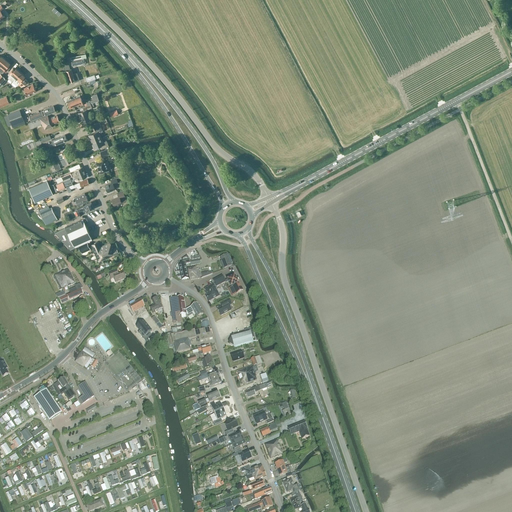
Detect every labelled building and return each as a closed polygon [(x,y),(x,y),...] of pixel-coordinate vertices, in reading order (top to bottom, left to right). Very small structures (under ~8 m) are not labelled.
[(81,55),(70,57),(72,66),(83,64),(83,63),(81,55)] [(6,73),(7,72),(10,68),(8,66),(10,64),(6,60),(0,67),(0,70),(3,73),(4,71),(6,73)] [(72,69),(71,69),(68,62),(62,63),(66,71),(65,71),(69,82),(74,80),(75,82),(80,80),(77,73),(73,74),(72,69)] [(12,82),(21,72),(16,68),(14,71),(12,70),(9,74),(8,75),(9,76),(7,78),(12,82)] [(18,84),(21,86),(29,82),(24,78),(25,76),(21,72),(12,82),(17,86),(18,84)] [(24,88),(27,95),(36,91),(33,84),(24,88)] [(93,100),(89,101),(90,104),(91,104),(93,103),(94,103),(96,102),(99,101),(97,94),(92,96),(93,100)] [(0,107),(10,103),(6,96),(0,99),(0,107)] [(70,108),(83,103),(80,96),(67,101),(70,108)] [(92,107),(94,106),(93,103),(91,104),(90,104),(88,105),(87,105),(84,106),(83,107),(85,110),(78,113),(80,119),(81,119),(83,123),(91,120),(87,110),(92,107)] [(39,104),(20,109),(21,112),(40,108),(39,104)] [(45,115),(46,115),(55,111),(53,106),(43,110),(44,111),(29,116),(31,120),(45,115)] [(13,128),(25,123),(20,110),(7,115),(13,128)] [(52,127),(51,124),(59,121),(57,115),(49,118),(48,115),(28,123),(30,129),(42,124),(43,127),(43,126),(45,130),(52,127)] [(103,132),(100,124),(100,123),(95,125),(95,124),(93,125),(96,132),(88,135),(91,142),(102,137),(100,133),(103,132)] [(48,145),(49,147),(67,140),(65,135),(52,140),(53,143),(48,145)] [(42,143),(51,139),(50,136),(35,142),(35,141),(28,144),(28,146),(31,145),(32,148),(37,146),(36,145),(42,143)] [(102,149),(109,146),(107,141),(103,142),(102,137),(91,142),(93,149),(101,146),(102,149)] [(63,166),(72,162),(65,149),(62,150),(62,149),(60,150),(59,147),(53,150),(55,152),(57,151),(57,152),(58,151),(59,154),(58,155),(63,166)] [(102,157),(111,154),(108,148),(100,151),(102,157)] [(95,162),(100,174),(109,170),(106,162),(108,161),(107,158),(105,159),(104,158),(95,162)] [(56,171),(61,169),(58,162),(53,164),(53,165),(50,166),(53,172),(56,170),(56,171)] [(74,176),(84,172),(82,167),(76,169),(76,171),(72,173),(73,176),(74,176)] [(61,177),(56,179),(57,183),(72,177),(71,173),(61,177)] [(115,189),(114,185),(114,184),(118,182),(119,183),(123,182),(121,176),(116,177),(117,178),(111,180),(112,183),(105,185),(108,192),(108,191),(109,192),(112,191),(112,190),(115,189)] [(65,188),(73,185),(70,178),(63,182),(56,185),(58,190),(65,187),(65,188)] [(77,187),(77,189),(89,184),(87,179),(73,185),(74,188),(77,187)] [(53,194),(47,180),(29,188),(35,202),(53,194)] [(119,204),(122,203),(127,201),(123,192),(117,194),(118,196),(112,199),(114,206),(114,205),(115,206),(119,205),(119,204)] [(76,201),(78,206),(86,202),(85,201),(88,199),(86,195),(85,195),(85,193),(73,198),(73,200),(74,202),(76,201)] [(83,206),(75,209),(78,216),(82,214),(86,212),(87,213),(90,211),(90,209),(94,208),(91,202),(83,206)] [(49,208),(48,206),(39,211),(46,225),(57,220),(51,207),(49,208)] [(63,228),(55,232),(71,249),(74,247),(78,245),(79,246),(87,242),(87,241),(92,239),(86,224),(87,224),(88,223),(88,222),(87,219),(86,219),(84,218),(83,219),(66,226),(65,227),(63,228)] [(107,247),(106,244),(100,246),(98,241),(90,244),(97,259),(101,257),(101,255),(106,253),(105,249),(107,247)] [(87,242),(79,246),(81,251),(89,247),(87,242)] [(99,262),(119,253),(116,247),(114,248),(113,245),(111,245),(110,242),(106,244),(107,247),(105,249),(106,253),(101,255),(101,257),(97,259),(98,262),(99,262)] [(227,255),(220,257),(224,269),(232,266),(227,255)] [(182,265),(179,265),(180,271),(182,280),(189,279),(187,270),(186,264),(190,263),(190,261),(190,260),(181,261),(182,265)] [(190,278),(190,281),(200,279),(198,270),(196,270),(195,267),(187,268),(188,270),(190,278)] [(75,283),(72,276),(70,273),(68,270),(68,271),(67,270),(61,273),(64,280),(65,279),(66,281),(65,281),(67,287),(75,283)] [(116,283),(126,279),(123,272),(117,275),(116,271),(109,274),(111,279),(114,278),(116,283)] [(61,289),(67,287),(65,281),(66,281),(65,279),(64,280),(61,273),(54,277),(61,289)] [(206,297),(208,302),(220,296),(215,288),(225,282),(222,276),(213,281),(215,284),(214,285),(213,285),(204,289),(206,292),(205,293),(207,296),(206,297)] [(236,279),(235,277),(228,280),(231,287),(233,287),(237,294),(243,291),(237,279),(236,279)] [(75,287),(69,290),(70,294),(77,291),(83,288),(81,285),(76,288),(75,287)] [(83,294),(81,290),(67,296),(69,301),(83,294)] [(90,307),(84,297),(74,303),(78,310),(83,308),(85,310),(90,307)] [(158,311),(163,309),(157,298),(152,300),(155,306),(150,308),(153,314),(158,312),(158,311)] [(185,310),(184,298),(176,298),(170,299),(174,325),(176,324),(177,327),(181,326),(181,324),(180,315),(186,314),(185,310)] [(145,307),(141,300),(140,300),(129,306),(133,313),(145,307)] [(217,310),(221,316),(231,311),(229,306),(232,305),(229,300),(222,303),(223,306),(217,310)] [(203,313),(198,304),(197,303),(185,310),(186,314),(187,318),(193,314),(194,316),(195,315),(197,317),(203,313)] [(117,315),(113,319),(128,337),(132,334),(117,315)] [(153,317),(152,318),(163,334),(166,331),(165,325),(163,327),(159,323),(154,317),(153,317)] [(195,331),(196,338),(199,338),(200,342),(212,339),(211,335),(212,334),(211,328),(210,329),(208,321),(207,318),(200,320),(202,324),(201,324),(202,330),(195,332),(195,330),(195,331)] [(146,319),(143,321),(137,326),(142,332),(140,334),(147,342),(155,335),(152,332),(154,330),(146,319)] [(190,332),(183,333),(182,327),(172,329),(173,335),(168,337),(171,346),(175,345),(177,353),(190,350),(190,348),(191,347),(190,343),(189,343),(188,341),(197,339),(196,338),(195,331),(191,332),(190,332)] [(234,348),(253,342),(256,342),(252,328),(244,330),(245,334),(236,337),(233,335),(232,338),(231,338),(232,339),(229,343),(230,343),(229,344),(234,347),(234,348)] [(202,352),(203,355),(211,352),(209,346),(206,347),(198,349),(198,350),(192,351),(193,354),(199,352),(199,353),(202,352)] [(76,362),(75,362),(79,364),(84,367),(87,369),(87,368),(88,367),(89,367),(91,367),(94,369),(98,371),(102,365),(99,363),(93,359),(96,355),(85,348),(82,352),(81,351),(76,359),(77,359),(76,362)] [(245,354),(244,351),(231,356),(233,362),(244,358),(242,354),(245,354)] [(237,372),(239,378),(240,380),(241,385),(256,380),(255,377),(256,376),(255,373),(255,372),(258,371),(256,366),(260,364),(262,364),(261,359),(259,356),(258,357),(256,357),(255,358),(251,359),(253,364),(253,366),(253,367),(253,366),(240,370),(237,371),(237,372)] [(209,365),(213,364),(211,357),(205,359),(202,360),(204,369),(210,367),(209,365)] [(4,361),(0,362),(0,371),(3,377),(9,374),(6,369),(8,368),(4,361)] [(219,374),(218,374),(217,371),(200,377),(202,381),(208,378),(211,386),(222,382),(219,374)] [(187,374),(177,379),(179,383),(189,377),(187,374)] [(266,374),(260,376),(263,383),(268,381),(266,374)] [(58,383),(50,388),(53,391),(54,390),(59,396),(61,395),(64,393),(68,400),(75,395),(71,389),(64,378),(61,379),(60,379),(59,380),(59,381),(58,381),(58,382),(58,383)] [(268,388),(271,387),(269,383),(266,384),(266,383),(259,386),(253,388),(253,389),(245,392),(247,398),(256,395),(255,393),(260,391),(268,388)] [(82,405),(94,397),(87,386),(86,387),(84,384),(78,387),(84,396),(79,399),(82,405)] [(197,395),(200,394),(205,392),(203,386),(196,389),(197,395)] [(34,398),(49,421),(62,412),(47,389),(34,398)] [(219,393),(218,393),(217,393),(217,391),(206,396),(208,399),(205,400),(204,399),(198,402),(201,409),(207,406),(206,403),(209,402),(219,397),(219,396),(220,395),(219,393)] [(214,403),(210,405),(214,414),(228,407),(226,403),(221,406),(220,403),(216,406),(214,403)] [(88,413),(88,414),(97,409),(95,406),(86,411),(88,413)] [(217,421),(213,423),(215,426),(222,422),(221,419),(226,416),(225,414),(230,412),(228,407),(214,414),(217,421)] [(291,415),(288,409),(282,411),(285,417),(291,415)] [(264,412),(253,416),(257,425),(265,421),(267,425),(275,421),(271,414),(266,416),(264,412)] [(17,417),(12,421),(16,426),(21,423),(17,417)] [(225,425),(228,431),(225,433),(226,436),(234,432),(232,430),(238,427),(235,420),(232,421),(226,424),(225,425)] [(310,437),(307,429),(308,429),(305,421),(288,428),(291,436),(300,432),(303,440),(310,437)] [(270,432),(278,428),(276,424),(275,423),(270,425),(271,427),(268,428),(260,432),(263,438),(271,434),(270,432)] [(33,438),(43,431),(40,427),(30,435),(33,438)] [(25,435),(22,437),(26,442),(32,438),(25,429),(22,431),(25,435)] [(230,439),(232,444),(243,439),(241,434),(240,434),(237,436),(235,433),(228,436),(229,440),(230,439)] [(196,445),(201,443),(198,434),(192,436),(196,445)] [(243,439),(232,444),(235,449),(233,450),(235,453),(241,450),(239,448),(245,445),(246,445),(245,444),(243,440),(243,439)] [(271,460),(283,455),(277,440),(265,445),(271,460)] [(5,443),(0,446),(0,447),(5,456),(11,453),(5,443)] [(111,448),(110,456),(115,456),(115,453),(120,453),(120,448),(111,448)] [(242,463),(252,458),(249,451),(242,454),(241,451),(239,452),(234,454),(235,457),(238,456),(242,463)] [(98,453),(103,465),(107,463),(102,452),(98,453)] [(8,462),(17,457),(15,454),(6,459),(8,462)] [(285,468),(285,467),(284,464),(287,463),(286,459),(282,461),(282,462),(275,465),(277,471),(285,468)] [(73,474),(77,473),(73,464),(69,465),(73,474)] [(260,469),(262,468),(261,465),(250,469),(249,466),(240,469),(241,470),(242,473),(245,471),(247,476),(252,474),(253,475),(261,471),(260,469)] [(292,476),(290,470),(289,466),(285,467),(285,468),(277,471),(280,477),(286,474),(287,478),(292,476)] [(265,471),(264,469),(263,467),(262,468),(260,469),(261,471),(253,475),(252,474),(247,476),(246,477),(246,478),(247,480),(254,478),(255,480),(266,476),(264,472),(265,471)] [(300,490),(299,487),(298,484),(294,485),(292,480),(283,483),(287,492),(293,490),(294,492),(300,490)] [(253,491),(256,489),(264,486),(262,481),(254,484),(251,485),(253,491)] [(130,483),(127,484),(131,495),(135,494),(130,483)] [(116,489),(121,499),(125,498),(122,492),(126,490),(125,486),(116,489)] [(272,493),(272,492),(270,487),(262,490),(264,496),(272,493)] [(301,497),(300,494),(303,493),(301,489),(300,490),(294,492),(294,493),(295,493),(295,494),(295,495),(296,497),(290,500),(293,505),(300,502),(298,499),(301,497)] [(252,500),(264,496),(262,490),(254,494),(250,495),(252,500)] [(109,505),(114,504),(109,493),(105,495),(109,505)] [(86,506),(88,511),(89,511),(104,506),(101,499),(86,506)] [(252,511),(260,509),(261,511),(273,507),(270,499),(259,503),(259,504),(252,506),(252,505),(247,507),(248,511),(252,511)] [(305,504),(301,506),(300,502),(293,505),(295,510),(300,508),(301,507),(303,511),(301,511),(309,511),(308,509),(305,504)]
